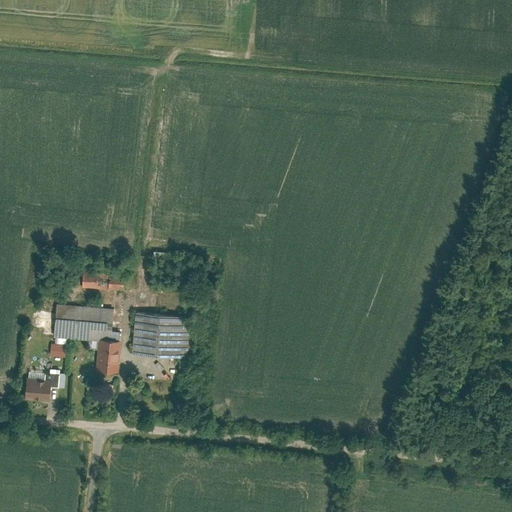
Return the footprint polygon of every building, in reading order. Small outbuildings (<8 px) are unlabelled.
[(112,292),(113,281),(87,279),(86,289),(112,292)] [(114,331),(116,311),(60,307),(59,327),(114,331)] [(193,319),(139,314),(136,352),(189,357),(193,319)] [(118,375),(121,345),(104,343),(101,374),(118,375)] [(51,382),(28,380),(26,400),(49,402),(51,382)] [(133,394),(138,400),(142,396),(137,390),(133,394)]
